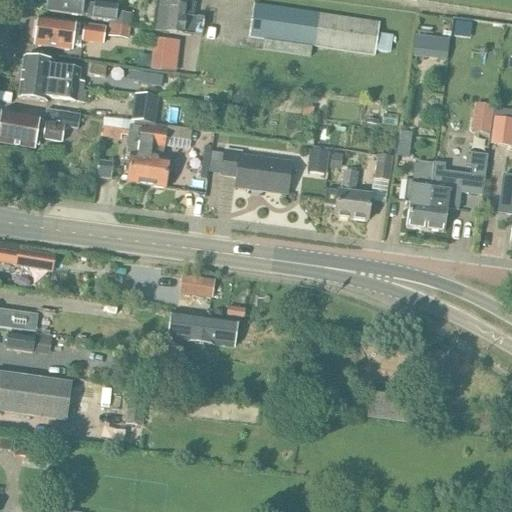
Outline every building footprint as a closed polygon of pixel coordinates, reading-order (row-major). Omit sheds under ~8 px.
[(110,21),(109,26),(129,29),(131,14),(116,12),(117,6),(95,3),(95,5),(83,3),(83,0),(48,0),(47,12),(110,21)] [(173,0),(160,0),(156,31),(191,36),(196,3),(173,0)] [(249,37),(264,39),(262,51),(310,58),(312,47),(375,56),(375,52),(390,54),(392,37),(378,34),(379,24),(253,5),(249,37)] [(104,46),(105,36),(105,29),(38,20),(35,47),(70,52),(71,48),(77,49),(78,38),(82,38),(82,43),(104,46)] [(128,39),(129,29),(109,26),(108,37),(128,39)] [(414,36),(412,57),(446,62),(448,41),(414,36)] [(23,60),(21,80),(84,89),(85,83),(78,82),(79,71),(64,69),(51,67),(52,64),(43,62),(23,60)] [(105,80),(107,67),(89,65),(85,77),(105,80)] [(47,98),(75,102),(85,104),(86,93),(84,92),(84,89),(20,80),(18,99),(47,103),(47,98)] [(498,80),(496,93),(504,93),(510,89),(511,81),(498,80)] [(159,99),(134,96),(130,123),(156,127),(159,99)] [(475,105),(472,133),(489,135),(493,107),(475,105)] [(303,107),(302,117),(312,119),(314,109),(303,107)] [(20,119),(2,116),(0,128),(0,142),(34,148),(36,134),(44,135),(43,140),(61,143),(63,128),(77,130),(80,116),(46,111),(44,120),(21,116),(20,119)] [(383,114),(381,125),(396,127),(398,116),(383,114)] [(511,147),(511,120),(494,117),(490,145),(511,147)] [(127,184),(145,187),(153,130),(129,126),(130,123),(104,119),(101,139),(120,141),(121,136),(128,137),(125,155),(131,156),(127,184)] [(191,135),(153,130),(145,187),(165,190),(169,161),(162,160),(165,138),(190,142),(191,135)] [(396,157),(408,158),(412,133),(400,132),(396,157)] [(309,169),(327,171),(330,154),(311,151),(309,169)] [(286,195),(289,175),(290,166),(240,159),(241,154),(224,152),(221,177),(236,179),(235,188),(286,195)] [(331,154),(329,169),(340,171),(342,155),(331,154)] [(433,165),(425,230),(443,233),(446,210),(457,211),(460,194),(482,197),(487,156),(466,154),(465,167),(472,168),(471,176),(443,173),(444,166),(433,165)] [(391,159),(377,157),(374,180),(388,182),(391,159)] [(98,162),(95,179),(110,181),(113,164),(98,162)] [(406,228),(425,230),(433,165),(421,163),(418,183),(406,181),(403,204),(409,205),(406,228)] [(325,190),(325,191),(323,206),(336,208),(335,218),(367,223),(370,196),(354,194),(357,173),(344,172),(341,192),(325,190)] [(15,267),(52,273),(54,257),(18,251),(17,254),(0,251),(0,263),(15,266),(15,267)] [(178,296),(212,301),(214,281),(180,277),(178,296)] [(228,307),(227,317),(243,320),(245,310),(228,307)] [(0,329),(11,331),(13,314),(0,312),(0,329)] [(172,315),(168,341),(233,349),(236,324),(172,315)] [(7,335),(5,351),(34,355),(36,337),(7,335)] [(0,413),(66,423),(71,385),(0,375),(0,413)] [(340,390),(337,416),(420,427),(423,401),(340,390)] [(144,428),(147,396),(129,394),(125,426),(144,428)] [(272,413),(271,422),(283,424),(284,414),(272,413)] [(0,440),(0,450),(10,452),(11,442),(0,440)]
